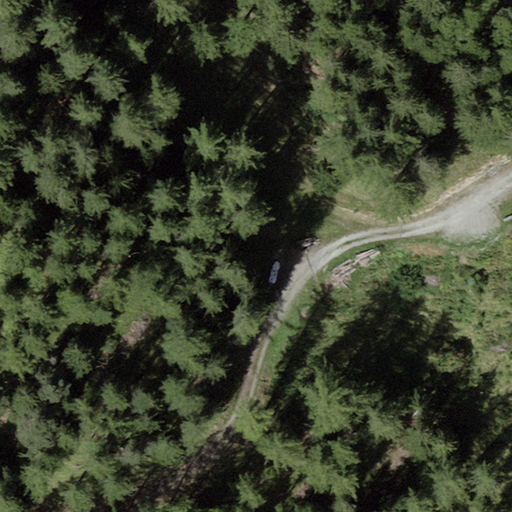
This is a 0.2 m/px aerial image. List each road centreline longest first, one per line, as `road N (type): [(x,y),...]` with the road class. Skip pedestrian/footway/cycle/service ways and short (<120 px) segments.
road 1 (track): [(93,511),(185,475),(241,413),(281,292),(318,256),(452,212),(511,178)]
road 2 (track): [(146,0),(157,31),(281,190),(351,224),(393,234)]
